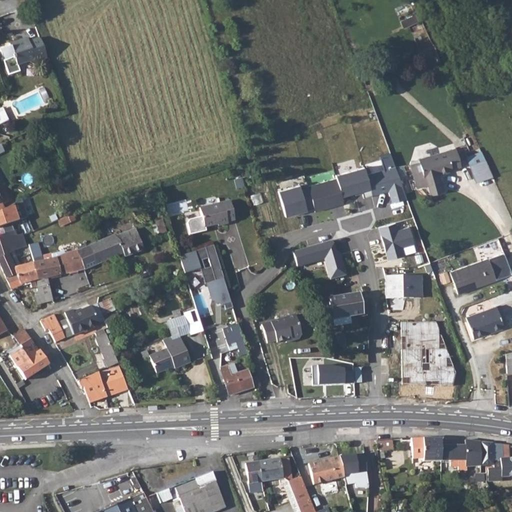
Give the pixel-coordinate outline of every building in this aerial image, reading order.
[(49,60),(41,39),(30,43),(29,40),(11,45),(12,48),(3,52),(6,62),(5,63),(10,77),(21,74),(19,67),(36,62),(37,64),(49,60)] [(1,109),(0,109),(0,121),(2,123),(8,119),(1,109)] [(4,143),(0,144),(0,211),(4,209),(2,205),(10,201),(0,181),(0,153),(5,152),(3,148),(6,147),(4,143)] [(434,154),(419,159),(419,161),(411,164),(418,188),(428,185),(431,195),(445,191),(442,182),(441,182),(438,174),(442,173),(453,169),(453,168),(461,165),(456,147),(434,154)] [(492,176),(485,158),(470,163),(478,181),(492,176)] [(391,196),(393,202),(407,199),(395,167),(367,175),(372,196),(381,194),(380,192),(388,190),(390,197),(391,196)] [(364,198),(372,196),(367,175),(365,168),(336,176),(337,179),(342,197),(362,191),(364,198)] [(315,210),(315,212),(331,208),(330,207),(335,205),(336,206),(344,204),(342,197),(337,179),(308,187),(315,210)] [(307,213),(315,210),(308,187),(307,184),(279,192),(286,217),(306,211),(307,213)] [(229,200),(199,208),(201,217),(189,220),(187,224),(190,235),(206,231),(205,228),(217,224),(218,226),(227,223),(227,221),(234,219),(229,200)] [(89,207),(81,211),(84,217),(92,213),(89,207)] [(398,230),(396,222),(379,227),(388,259),(404,255),(402,247),(414,244),(409,227),(398,230)] [(0,229),(0,235),(13,231),(12,226),(0,229)] [(86,247),(78,250),(85,269),(108,259),(123,253),(125,257),(144,250),(136,229),(116,237),(114,235),(86,247)] [(13,231),(0,235),(0,263),(6,279),(15,274),(13,268),(19,266),(17,260),(13,251),(26,247),(22,234),(17,236),(15,231),(13,231)] [(332,240),(292,251),(297,266),(324,258),(330,279),(345,275),(339,254),(336,255),(332,240)] [(220,305),(223,304),(225,310),(232,308),(212,245),(179,255),(183,268),(191,266),(193,270),(200,268),(205,284),(207,283),(211,299),(213,299),(215,304),(220,302),(220,305)] [(38,261),(33,263),(39,280),(48,278),(70,272),(81,270),(85,269),(78,250),(60,255),(59,256),(52,258),(38,261)] [(488,258),(450,272),(458,293),(481,285),(481,284),(495,278),(511,273),(504,252),(488,258)] [(15,274),(6,279),(11,289),(12,289),(20,286),(20,285),(28,283),(30,288),(37,286),(39,294),(35,295),(38,304),(52,301),(48,278),(39,280),(33,263),(19,266),(13,268),(15,274)] [(421,276),(386,277),(386,297),(421,297),(421,276)] [(338,296),(328,298),(332,319),(363,314),(360,293),(338,296)] [(97,303),(91,306),(99,325),(105,322),(103,317),(97,303)] [(73,310),(64,313),(67,320),(74,335),(74,336),(99,325),(91,306),(74,313),(73,310)] [(496,306),(466,317),(473,338),(504,327),(496,306)] [(199,317),(196,309),(184,313),(185,315),(190,330),(191,335),(203,331),(199,317)] [(295,313),(261,324),(267,343),(276,340),(277,341),(291,337),(294,339),(299,338),(301,334),(295,313)] [(54,315),(40,321),(45,331),(48,330),(55,343),(65,338),(59,323),(58,323),(54,315)] [(171,338),(179,334),(190,330),(185,315),(165,323),(171,338)] [(67,320),(59,323),(65,338),(74,335),(67,320)] [(246,354),(237,324),(222,328),(227,344),(234,342),(236,342),(240,356),(246,354)] [(22,329),(13,336),(19,346),(30,339),(22,329)] [(107,336),(104,329),(94,332),(96,338),(95,338),(107,367),(118,363),(107,336)] [(207,335),(212,349),(226,344),(221,330),(207,335)] [(156,374),(168,369),(173,367),(174,369),(190,363),(179,334),(171,338),(163,341),(167,350),(149,357),(156,374)] [(30,339),(19,346),(21,348),(9,356),(18,369),(25,380),(38,372),(49,365),(40,349),(38,351),(30,339)] [(233,363),(220,368),(229,395),(252,388),(246,370),(236,373),(233,363)] [(328,367),(316,367),(317,386),(343,386),(342,369),(328,367)] [(98,372),(78,381),(77,382),(80,388),(83,388),(90,403),(104,398),(128,389),(120,368),(108,372),(107,369),(98,372)] [(439,378),(434,391),(448,397),(454,384),(439,378)] [(440,438),(410,438),(412,459),(422,459),(422,461),(440,461),(440,444),(440,438)] [(391,439),(374,440),(376,450),(392,449),(391,439)] [(464,445),(440,444),(440,461),(439,491),(446,492),(446,483),(445,483),(445,471),(448,471),(448,465),(457,466),(457,470),(466,470),(466,467),(468,467),(469,474),(467,474),(467,483),(481,483),(481,486),(488,486),(486,480),(485,469),(480,469),(480,467),(479,442),(464,440),(464,445)] [(484,442),(479,442),(480,467),(492,467),(491,459),(499,459),(503,459),(503,444),(495,444),(484,442)] [(503,459),(499,459),(500,477),(511,476),(511,458),(510,458),(509,445),(503,444),(503,459)] [(363,453),(338,459),(343,477),(345,486),(354,484),(355,488),(368,485),(363,453)] [(338,459),(337,456),(307,464),(312,485),(343,477),(338,459)] [(279,457),(257,461),(258,466),(261,483),(270,481),(278,480),(283,479),(287,481),(299,511),(314,511),(312,505),(299,475),(291,479),(287,458),(279,459),(279,457)] [(258,466),(257,461),(245,464),(248,487),(249,487),(250,496),(264,494),(262,488),(261,483),(258,466)] [(400,471),(403,496),(414,495),(411,469),(400,471)] [(174,487),(175,490),(183,511),(211,511),(224,507),(210,472),(177,485),(174,487)] [(133,477),(129,479),(134,489),(138,487),(133,477)] [(98,511),(97,511),(153,511),(143,493),(98,511)]
